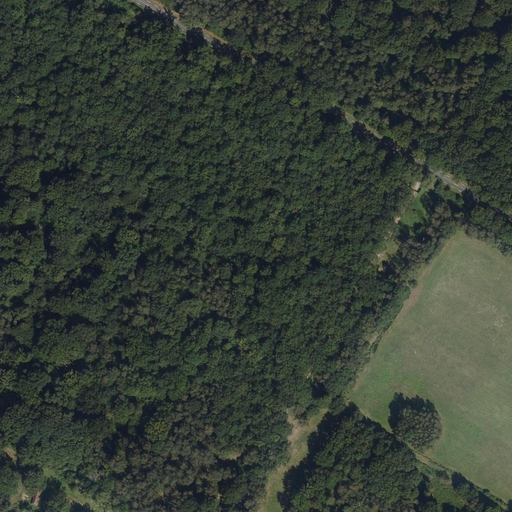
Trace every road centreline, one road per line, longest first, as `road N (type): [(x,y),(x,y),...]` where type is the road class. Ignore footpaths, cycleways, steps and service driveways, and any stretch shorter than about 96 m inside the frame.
road 1 (primary): [(139,0),(511,215)]
road 2 (track): [(233,507),(428,167)]
